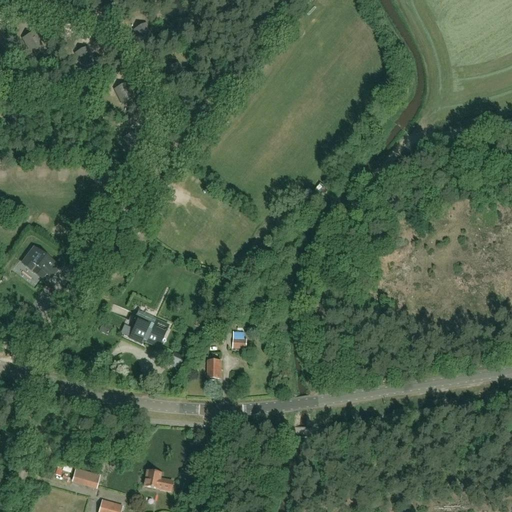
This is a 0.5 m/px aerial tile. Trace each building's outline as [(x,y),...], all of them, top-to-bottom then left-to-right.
[(99,0),(103,9),(117,2),(115,0),(99,0)] [(133,30),(141,46),(154,40),(146,24),(133,30)] [(22,39),(29,55),(43,49),(35,33),(22,39)] [(74,53),(82,69),(95,63),(88,47),(74,53)] [(165,69),(173,85),(186,79),(178,63),(165,69)] [(113,89),(121,105),(134,99),(127,83),(113,89)] [(121,139),(129,155),(142,149),(135,133),(121,139)] [(96,164),(84,164),(84,178),(92,178),(92,172),(96,172),(96,164)] [(43,166),(44,182),(56,182),(54,165),(43,166)] [(64,166),(64,183),(73,184),(74,167),(64,166)] [(32,168),(23,168),(24,184),(33,184),(32,168)] [(14,187),(14,172),(3,171),(2,187),(14,187)] [(45,234),(55,221),(46,214),(39,224),(42,227),(40,230),(45,234)] [(24,266),(40,279),(42,280),(46,275),(51,279),(59,269),(34,249),(25,259),(25,260),(22,265),(24,266)] [(134,329),(129,339),(141,345),(143,341),(159,348),(168,328),(138,315),(139,313),(138,312),(131,327),(134,329)] [(210,323),(208,329),(217,333),(219,326),(210,323)] [(233,350),(247,351),(248,340),(245,340),(245,334),(234,334),(233,350)] [(178,369),(180,364),(171,360),(169,365),(178,369)] [(208,380),(221,380),(221,363),(208,363),(208,380)] [(97,489),(99,478),(76,473),(73,483),(97,489)] [(171,493),(173,483),(159,481),(160,475),(147,473),(145,489),(171,493)] [(99,511),(121,511),(123,507),(103,501),(99,511)]
